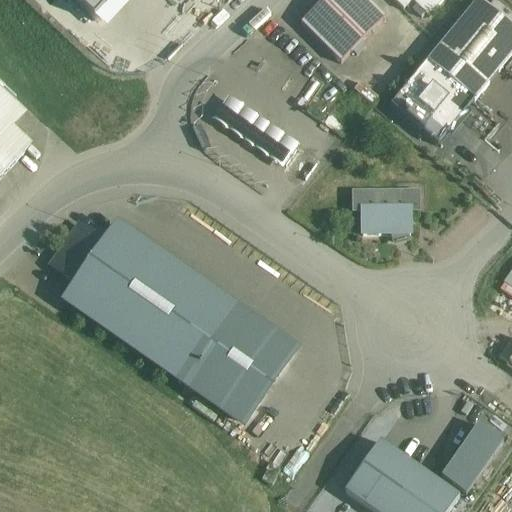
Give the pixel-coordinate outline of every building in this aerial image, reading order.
[(113,0),(71,0),(94,21),(113,0)] [(363,0),(327,0),(322,5),(320,5),(313,12),(313,14),(301,26),(341,66),(386,22),(363,0)] [(413,3),(410,0),(390,0),(403,12),(413,3)] [(410,0),(413,3),(429,18),(446,0),(410,0)] [(511,59),(511,31),(479,4),(427,66),(475,105),(511,59)] [(0,93),(0,119),(13,132),(26,118),(0,93)] [(13,132),(0,119),(0,181),(31,148),(13,132)] [(263,138),(253,131),(245,142),(255,149),(263,138)] [(419,196),(354,196),(354,214),(363,214),(363,239),(394,238),(396,246),(406,243),(405,238),(410,238),(410,214),(419,214),(419,196)] [(52,269),(78,287),(106,248),(79,229),(52,269)] [(78,287),(69,300),(247,424),(293,359),(115,235),(106,248),(78,287)] [(511,277),(502,294),(511,299),(511,277)] [(511,365),(511,343),(502,359),(511,365)] [(465,422),(433,469),(467,492),(499,445),(465,422)] [(451,511),(460,501),(380,446),(345,497),(366,511),(451,511)] [(511,498),(511,466),(495,484),(511,498)]
